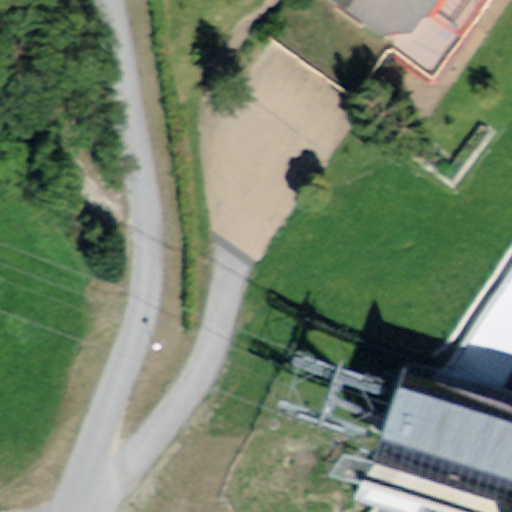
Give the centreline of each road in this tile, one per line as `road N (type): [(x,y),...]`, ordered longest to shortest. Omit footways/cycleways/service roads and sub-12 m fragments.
road 1 (residential): [(121,0),(151,193),(152,315),(75,511)]
road 2 (track): [(0,8),(152,315)]
